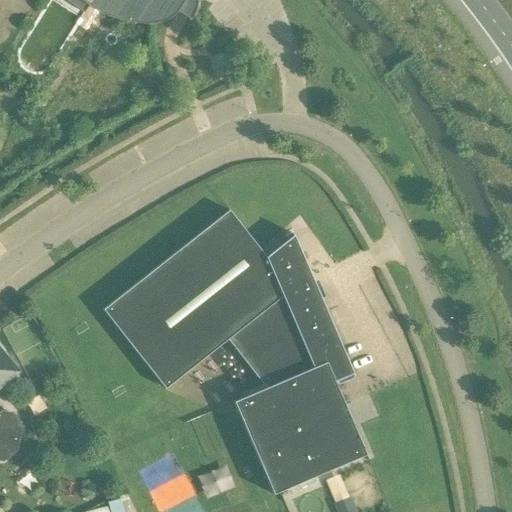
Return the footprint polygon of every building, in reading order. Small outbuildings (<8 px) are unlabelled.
[(65,0),(74,6),(83,13),(80,17),(76,25),(86,31),(98,12),(106,15),(114,19),(123,21),(132,23),(141,24),(150,24),(153,24),(156,24),(159,23),(162,22),(165,21),(168,20),(171,18),(173,16),(175,14),(178,12),(191,20),(193,17),(194,13),(196,9),(196,5),(197,1),(197,0),(65,0)] [(300,248),(293,234),(292,235),(293,236),(266,257),(229,210),(103,310),(166,389),(228,340),(267,388),(234,402),(274,495),(366,455),(335,382),(352,374),(353,376),(354,376),(300,248)] [(3,412),(0,414),(0,388),(20,371),(9,359),(8,360),(6,357),(7,356),(0,348),(0,460),(4,461),(17,450),(22,430),(14,414),(3,412)] [(356,511),(350,498),(334,504),(337,511),(356,511)] [(123,511),(121,500),(107,503),(109,511),(123,511)]
